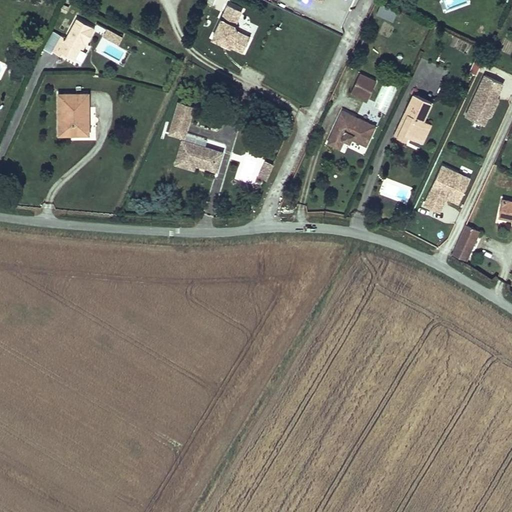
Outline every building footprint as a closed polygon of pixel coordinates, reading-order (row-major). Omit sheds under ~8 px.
[(393,22),(397,10),(377,2),(373,14),(393,22)] [(236,29),(244,11),(227,4),(212,41),(244,55),(252,36),(236,29)] [(76,58),(82,46),(84,41),(87,42),(95,27),(77,17),(67,37),(62,34),(53,50),(61,54),(63,52),(76,58)] [(477,74),(484,58),(477,55),(470,71),(477,74)] [(377,81),(360,73),(350,94),(367,101),(377,81)] [(501,85),(484,77),(465,115),(482,123),(486,116),(489,115),(495,104),(493,101),(501,85)] [(385,113),(397,87),(385,82),(374,108),(385,113)] [(88,93),(59,93),(59,134),(88,133),(88,93)] [(433,102),(414,93),(396,131),(408,136),(422,143),(431,123),(425,120),(433,102)] [(363,101),(350,96),(344,108),(357,114),(363,101)] [(185,137),(194,105),(179,101),(169,132),(185,137)] [(376,125),(343,110),(327,142),(340,148),(344,139),(346,136),(352,138),(366,145),(376,125)] [(408,136),(396,131),(394,135),(406,140),(408,136)] [(176,162),(196,168),(197,163),(217,169),(222,152),(183,140),(176,162)] [(267,182),(274,164),(265,160),(257,178),(267,182)] [(442,165),(424,204),(439,211),(448,192),(460,197),(469,177),(442,165)] [(511,203),(503,201),(499,218),(511,221),(511,203)] [(481,231),(465,224),(453,251),(469,258),(481,231)]
